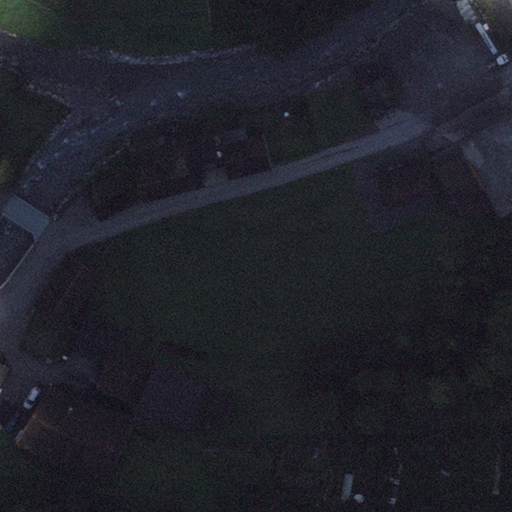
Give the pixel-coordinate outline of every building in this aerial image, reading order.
[(498,222),(511,213),(511,112),(455,144),(498,222)] [(222,142),(229,174),(267,165),(259,133),(222,142)] [(132,160),(142,200),(197,185),(187,146),(132,160)] [(434,192),(424,164),(381,180),(391,208),(434,192)] [(130,205),(120,182),(88,196),(99,220),(130,205)] [(99,278),(70,262),(41,313),(70,329),(99,278)] [(98,325),(84,358),(120,374),(134,340),(98,325)] [(120,374),(113,393),(143,404),(158,365),(128,354),(120,374)] [(211,386),(158,365),(141,409),(196,431),(211,386)] [(0,401),(11,373),(0,368),(0,401)] [(211,386),(196,431),(208,435),(211,427),(227,433),(239,396),(211,386)] [(134,432),(53,393),(28,443),(110,482),(134,432)]
